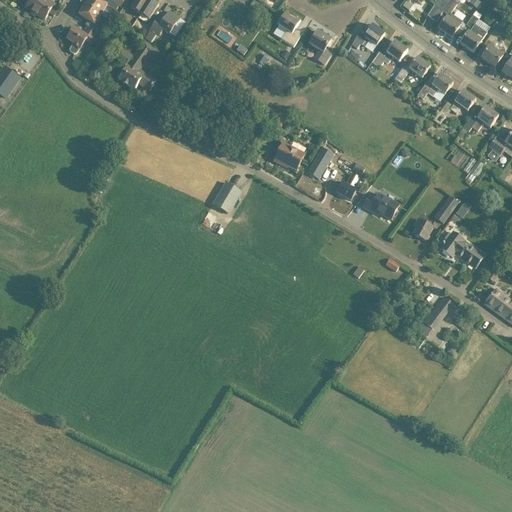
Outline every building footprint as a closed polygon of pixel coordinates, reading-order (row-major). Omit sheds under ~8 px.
[(28,0),(31,1),(26,9),(45,21),(54,6),(45,0),(28,0)] [(89,0),(86,6),(101,16),(107,6),(97,0),(89,0)] [(114,4),(118,7),(122,10),(126,5),(118,0),(112,0),(111,2),(114,4)] [(149,0),(136,0),(131,9),(140,15),(150,0),(149,0)] [(150,0),(140,15),(149,21),(159,6),(150,0)] [(255,0),(250,8),(254,11),(260,4),(255,0)] [(439,0),(435,6),(444,12),(451,0),(439,0)] [(452,39),(460,27),(463,23),(451,15),(457,6),(454,4),(456,0),(451,0),(444,12),(443,14),(449,18),(448,19),(447,18),(439,30),(452,39)] [(473,0),(470,5),(476,9),(480,3),(475,0),(473,0)] [(414,6),(408,2),(407,2),(403,7),(410,12),(414,6)] [(79,16),(95,26),(101,16),(86,6),(79,16)] [(437,23),(442,15),(443,14),(444,12),(435,6),(433,9),(428,17),(437,23)] [(170,13),(163,23),(158,19),(150,30),(160,36),(163,31),(170,36),(181,20),(170,13)] [(287,13),(279,26),(279,27),(287,32),(285,35),(281,40),(294,48),(301,36),(294,32),(301,22),(287,13)] [(120,26),(124,19),(118,15),(114,22),(120,26)] [(479,20),(473,16),(466,26),(472,30),(469,34),(468,33),(460,45),(474,54),(481,42),(487,34),(475,26),(479,20)] [(498,25),(494,31),(485,44),(484,46),(489,49),(482,60),(495,69),(503,57),(496,52),(501,46),(495,42),(504,29),(498,25)] [(352,46),(357,50),(361,45),(365,48),(370,42),(377,47),(385,35),(372,26),(363,39),(358,36),(352,46)] [(87,28),(83,34),(75,29),(68,40),(74,44),(73,45),(73,46),(70,50),(71,53),(74,55),(77,55),(80,50),(85,42),(92,46),(95,42),(98,45),(103,38),(103,37),(102,38),(95,33),(87,28)] [(102,38),(103,37),(100,36),(103,31),(98,28),(95,33),(102,38)] [(310,45),(312,46),(308,51),(316,57),(314,60),(324,66),(332,54),(326,51),(332,41),(318,33),(310,45)] [(379,54),(372,64),(380,69),(384,63),(388,65),(392,58),(400,63),(396,68),(401,72),(405,66),(403,65),(408,59),(404,57),(408,52),(395,42),(387,54),(384,58),(379,54)] [(477,49),(480,51),(484,46),(485,44),(482,42),(477,49)] [(145,43),(139,51),(147,56),(155,62),(160,53),(145,43)] [(140,66),(141,63),(134,58),(119,47),(112,57),(125,67),(126,67),(127,68),(120,79),(119,79),(119,80),(120,81),(124,84),(127,86),(128,86),(134,90),(134,91),(135,91),(135,90),(137,87),(139,85),(150,92),(154,86),(154,85),(156,82),(140,71),(142,67),(140,66)] [(291,54),(285,51),(281,57),(287,61),(291,54)] [(266,56),(260,64),(264,67),(270,59),(266,56)] [(400,84),(410,71),(422,80),(431,68),(418,59),(410,70),(405,66),(401,72),(395,80),(400,84)] [(511,60),(510,64),(509,64),(503,74),(511,79),(511,60)] [(4,68),(0,73),(0,95),(5,99),(19,79),(4,68)] [(424,87),(417,97),(423,101),(428,94),(433,98),(438,91),(445,96),(453,85),(440,75),(432,87),(430,91),(424,87)] [(463,92),(460,96),(455,103),(455,104),(452,107),(447,103),(434,121),(440,126),(451,111),(457,115),(462,108),(468,113),(476,101),(463,92)] [(470,120),(457,137),(463,141),(472,129),(478,133),(484,125),(490,129),(499,118),(486,108),(477,120),(478,120),(475,123),(470,120)] [(287,117),(280,113),(274,124),(282,128),(287,117)] [(498,143),(491,153),(499,158),(503,152),(511,158),(511,137),(511,138),(510,137),(503,147),(498,143)] [(307,155),(284,144),(274,163),(287,170),(288,168),(297,173),(307,155)] [(319,181),(334,156),(322,149),(307,174),(319,181)] [(353,171),(361,176),(365,170),(357,165),(353,171)] [(347,186),(343,184),(337,194),(351,202),(356,193),(357,194),(364,181),(352,175),(347,186)] [(226,184),(221,192),(213,206),(228,215),(236,201),(241,192),(226,184)] [(370,196),(368,200),(363,209),(375,215),(376,213),(391,221),(399,206),(379,195),(376,200),(370,196)] [(443,225),(458,204),(450,198),(435,219),(443,225)] [(432,228),(419,221),(415,228),(418,229),(414,236),(425,242),(432,228)] [(465,243),(453,233),(441,250),(453,259),(455,255),(475,270),(485,258),(465,243)] [(396,273),(400,266),(390,260),(386,266),(396,273)] [(358,279),(365,271),(359,267),(353,275),(358,279)] [(398,271),(403,278),(409,273),(403,267),(398,271)] [(493,282),(498,274),(494,271),(488,279),(493,282)] [(511,325),(511,302),(496,290),(485,305),(511,325)] [(424,324),(425,324),(432,330),(434,332),(454,305),(443,298),(424,324)]
